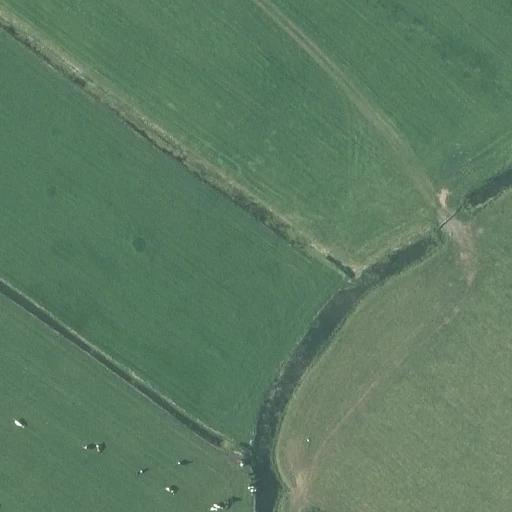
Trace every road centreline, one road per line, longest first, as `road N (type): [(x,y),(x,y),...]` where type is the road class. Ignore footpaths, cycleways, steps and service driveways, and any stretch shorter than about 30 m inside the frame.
road 1 (track): [(254,0),(355,93),(429,187),(468,253),(511,284)]
road 2 (track): [(468,253),(307,425),(303,495),(292,511)]
